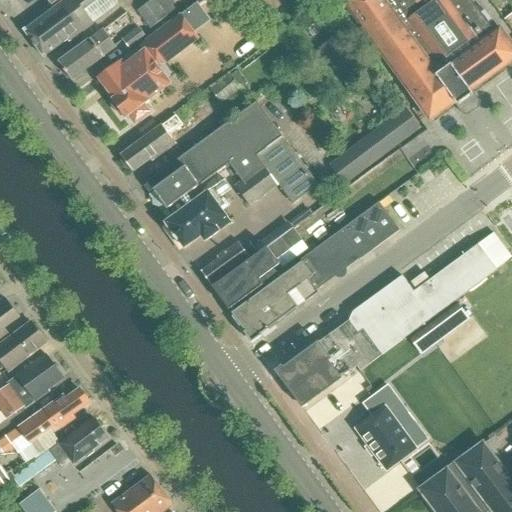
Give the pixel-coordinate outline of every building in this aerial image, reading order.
[(118,4),(115,0),(66,0),(26,30),(46,57),(68,40),(70,43),(95,24),(93,22),(118,4)] [(173,0),(153,0),(138,12),(151,29),(179,8),(173,0)] [(344,0),(344,1),(431,120),(454,102),(457,107),(475,94),(472,90),(511,60),(511,44),(500,29),(495,32),(471,0),(344,0)] [(113,99),(117,104),(113,106),(121,116),(124,114),(127,118),(130,116),(136,123),(150,112),(144,104),(171,84),(157,65),(162,62),(166,66),(200,40),(181,14),(139,46),(143,50),(125,64),(123,61),(100,79),(114,99),(113,99)] [(130,50),(146,38),(138,27),(122,39),(130,50)] [(59,63),(72,80),(117,47),(104,30),(59,63)] [(319,50),(337,73),(362,53),(344,30),(319,50)] [(211,88),(223,103),(247,84),(235,69),(211,88)] [(233,189),(226,179),(194,203),(188,195),(231,165),(243,183),(236,188),(251,208),(279,186),(293,204),(319,185),(257,102),(147,183),(173,218),(166,223),(185,249),(202,237),(206,242),(232,223),(229,219),(230,218),(223,208),(226,206),(221,198),(233,189)] [(345,186),(421,129),(406,108),(330,165),(345,186)] [(151,159),(153,162),(176,145),(170,136),(183,126),(176,116),(122,155),(122,161),(128,170),(134,172),(151,159)] [(319,293),(317,290),(360,259),(361,259),(400,230),(382,205),(304,261),(315,276),(290,294),(299,307),(319,293)] [(284,270),(310,251),(293,229),(214,287),(230,309),(263,285),(260,280),(280,265),(284,270)] [(383,355),(498,270),(511,259),(511,257),(494,233),(479,244),(414,292),(402,276),(354,312),(349,320),(359,333),(364,329),(383,355)] [(212,285),(256,253),(250,244),(244,249),(239,242),(218,258),(219,259),(203,272),(212,285)] [(253,341),(299,307),(290,294),(315,276),(304,261),(233,313),(253,341)] [(0,339),(9,334),(5,329),(20,317),(6,298),(0,301),(0,339)] [(361,371),(383,355),(364,329),(359,333),(349,320),(320,342),(319,340),(284,367),(282,365),(277,369),(276,373),(303,409),(343,379),(343,378),(358,367),(361,371)] [(9,373),(48,344),(31,322),(0,345),(0,370),(5,367),(9,373)] [(49,391),(48,391),(65,378),(47,355),(8,384),(8,385),(0,391),(0,410),(0,411),(7,420),(26,406),(27,408),(49,391)] [(65,395),(20,428),(31,444),(57,425),(59,429),(75,418),(73,415),(90,403),(80,389),(67,398),(65,395)] [(369,421),(353,433),(383,473),(384,472),(383,471),(409,452),(410,454),(411,453),(382,413),(394,404),(384,390),(360,408),(369,421)] [(108,439),(93,419),(50,451),(57,460),(61,465),(70,459),(74,465),(108,439)] [(0,448),(5,456),(17,448),(10,436),(0,441),(0,448)] [(511,511),(511,483),(483,445),(422,490),(438,511),(511,511)] [(57,460),(50,451),(13,479),(20,488),(57,460)] [(133,511),(161,491),(150,476),(112,504),(117,511),(133,511)] [(163,511),(172,505),(161,491),(133,511),(163,511)] [(29,511),(51,511),(45,502),(29,511)]
